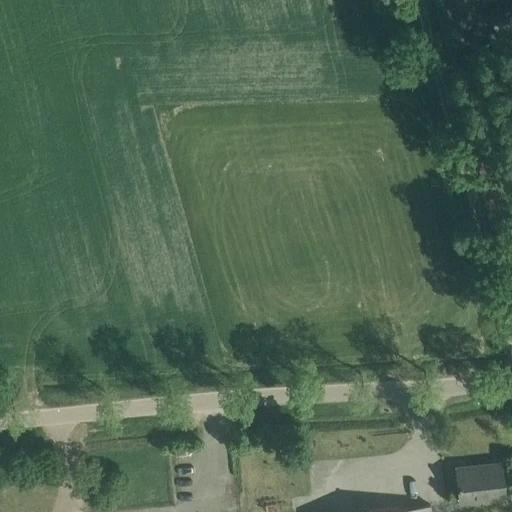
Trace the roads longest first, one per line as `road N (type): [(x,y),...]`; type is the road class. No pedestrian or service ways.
road 1 (unclassified): [(0,422),(511,376)]
road 2 (track): [(511,333),(417,0)]
